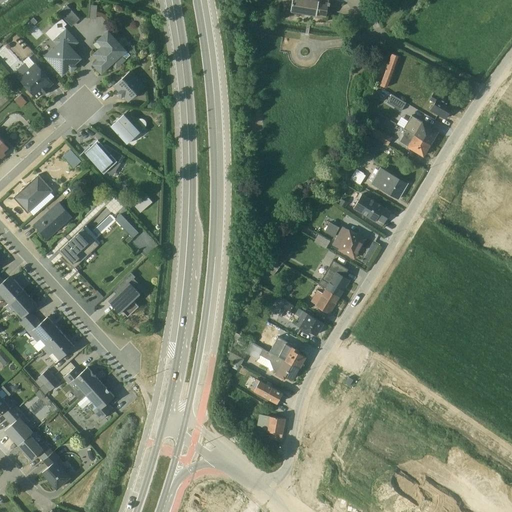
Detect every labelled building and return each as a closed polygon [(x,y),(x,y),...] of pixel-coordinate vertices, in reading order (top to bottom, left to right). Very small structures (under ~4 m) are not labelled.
[(291,0),(290,11),(308,14),(325,17),(327,0),(291,0)] [(58,11),(66,20),(70,16),(62,7),(58,11)] [(44,55),(62,74),(68,68),(70,69),(74,65),(73,64),(80,57),(72,48),(79,42),(64,26),(66,23),(61,18),(45,32),(56,44),(44,55)] [(125,58),(129,54),(126,50),(125,48),(118,41),(108,29),(97,40),(102,45),(93,53),(98,59),(93,63),(101,72),(111,63),(115,68),(125,59),(125,58)] [(118,41),(125,48),(130,43),(123,36),(118,41)] [(400,56),(391,53),(379,84),(386,87),(396,62),(398,63),(400,56)] [(13,71),(36,97),(41,92),(44,94),(49,89),(47,87),(52,82),(28,55),(22,61),(24,62),(13,71)] [(130,70),(115,83),(115,86),(119,91),(118,92),(121,96),(123,94),(127,99),(130,99),(144,86),(130,70)] [(444,119),(453,105),(433,92),(429,99),(434,102),(429,110),(444,119)] [(390,93),(386,101),(401,109),(405,100),(390,93)] [(20,106),(26,101),(20,94),(14,99),(20,106)] [(128,118),(124,113),(110,125),(126,143),(144,127),(145,126),(146,124),(146,122),(145,120),(144,119),(142,118),(141,118),(139,118),(137,119),(136,120),(131,115),(128,118)] [(411,115),(404,128),(406,129),(429,143),(437,130),(411,115)] [(372,126),(369,135),(370,135),(381,142),(387,145),(391,137),(372,126)] [(406,146),(423,155),(429,143),(406,129),(399,140),(407,145),(406,146)] [(381,142),(370,135),(369,138),(366,137),(362,148),(365,149),(364,152),(372,157),(381,142)] [(8,147),(0,137),(0,158),(5,153),(3,151),(8,147)] [(97,139),(84,151),(103,172),(105,170),(112,175),(124,156),(105,143),(103,145),(97,139)] [(70,149),(62,155),(73,167),(80,160),(70,149)] [(408,182),(380,166),(370,183),(398,199),(408,182)] [(351,178),(360,183),(366,174),(356,169),(351,178)] [(21,189),(13,196),(27,212),(52,189),(38,174),(30,181),(29,181),(21,188),(21,189)] [(128,197),(139,211),(152,200),(141,187),(128,197)] [(390,211),(362,193),(353,207),(382,225),(390,211)] [(71,215),(59,201),(34,224),(46,238),(71,215)] [(324,231),(333,236),(339,226),(329,221),(324,231)] [(366,238),(342,225),(332,244),(338,247),(337,249),(354,259),(366,238)] [(81,228),(60,249),(64,253),(63,255),(68,260),(69,260),(74,264),(95,242),(81,228)] [(329,240),(318,233),(313,242),(324,248),(325,248),(329,240)] [(276,257),(283,263),(292,250),(285,245),(276,257)] [(266,269),(273,275),(283,263),(276,257),(266,269)] [(329,267),(319,285),(339,297),(350,279),(329,267)] [(135,275),(131,271),(112,289),(116,293),(129,281),(140,293),(144,289),(133,277),(135,275)] [(0,292),(9,302),(23,289),(14,278),(13,279),(10,275),(8,277),(6,279),(5,278),(3,280),(0,276),(0,292)] [(140,293),(129,281),(116,293),(108,300),(115,307),(116,306),(120,310),(120,311),(122,310),(127,316),(138,305),(133,299),(140,293)] [(339,297),(319,285),(310,301),(315,303),(314,304),(329,313),(339,297)] [(23,326),(35,315),(30,310),(37,303),(23,289),(9,302),(5,306),(10,312),(14,308),(22,316),(18,320),(23,326)] [(284,307),(295,313),(298,307),(278,295),(273,304),(282,311),(284,307)] [(323,322),(303,310),(294,324),(299,326),(298,327),(307,333),(309,330),(316,334),(323,322)] [(46,344),(61,330),(47,315),(41,321),(35,315),(23,326),(37,341),(40,337),(46,344)] [(74,345),(61,330),(46,344),(42,347),(55,362),(74,345)] [(269,351),(299,367),(305,356),(298,352),(299,349),(290,345),(291,343),(277,336),(269,351)] [(249,340),(244,350),(258,358),(260,354),(269,359),(273,369),(276,370),(274,373),(284,378),(286,375),(293,379),(299,367),(269,351),(249,340)] [(0,350),(0,360),(4,365),(11,359),(1,349),(0,350)] [(269,370),(273,369),(269,359),(260,354),(258,358),(257,361),(268,367),(269,370)] [(75,366),(63,376),(69,383),(67,385),(79,399),(101,381),(87,366),(80,372),(75,366)] [(37,376),(44,383),(53,375),(47,368),(37,376)] [(44,383),(40,387),(45,393),(49,389),(50,390),(59,381),(53,375),(44,383)] [(266,383),(256,378),(250,388),(276,403),(282,392),(270,384),(271,382),(267,380),(266,383)] [(114,395),(101,381),(86,394),(77,403),(82,408),(91,400),(92,400),(88,404),(93,409),(92,409),(101,418),(113,407),(107,401),(114,395)] [(45,394),(40,388),(35,392),(40,399),(45,394)] [(0,393),(0,411),(0,412),(5,417),(18,406),(8,395),(4,399),(0,393)] [(18,406),(5,417),(11,424),(4,429),(18,444),(30,433),(33,430),(26,423),(30,420),(18,406)] [(280,441),(285,417),(261,414),(260,425),(267,430),(270,431),(269,435),(280,441)] [(93,434),(89,429),(83,434),(87,439),(93,434)] [(30,433),(18,444),(31,459),(38,453),(43,459),(53,451),(47,444),(43,448),(30,433)] [(53,451),(43,459),(43,460),(48,466),(42,471),(57,487),(71,475),(66,470),(67,468),(58,458),(60,456),(54,449),(53,451)]
